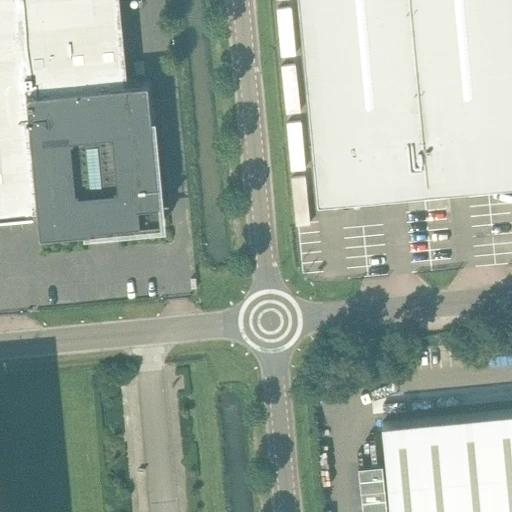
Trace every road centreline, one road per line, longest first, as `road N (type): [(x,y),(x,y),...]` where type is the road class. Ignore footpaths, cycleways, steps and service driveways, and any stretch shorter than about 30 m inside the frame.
road 1 (unclassified): [(270,321),(240,0)]
road 2 (unclassified): [(0,347),(270,321)]
road 3 (unclassified): [(270,321),(511,298)]
road 4 (unclassified): [(288,511),(270,321)]
road 5 (unknown): [(143,333),(154,511)]
